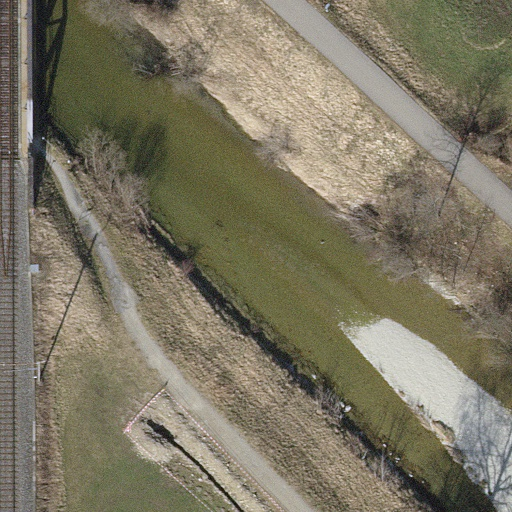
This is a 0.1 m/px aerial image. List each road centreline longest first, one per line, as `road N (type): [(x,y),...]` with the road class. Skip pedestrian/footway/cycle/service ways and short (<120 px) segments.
road 1 (track): [(294,511),(166,376),(51,169)]
road 2 (track): [(273,0),(511,221)]
